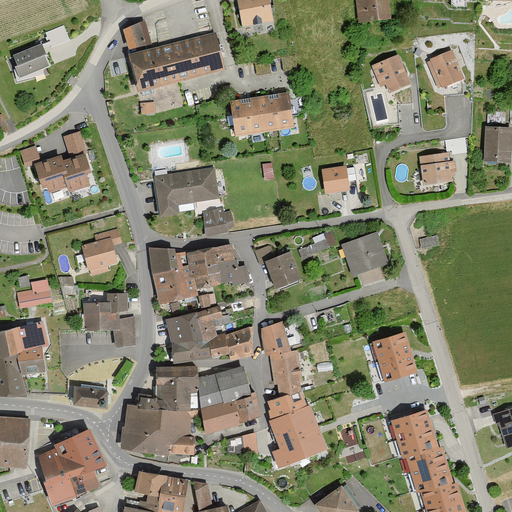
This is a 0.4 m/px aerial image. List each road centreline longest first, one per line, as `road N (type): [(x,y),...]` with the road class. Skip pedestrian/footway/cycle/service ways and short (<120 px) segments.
road 1 (residential): [(488,511),(395,211)]
road 2 (residential): [(141,237),(188,243),(395,211)]
road 3 (tertiary): [(280,511),(241,480),(124,461),(102,429)]
road 4 (residential): [(102,429),(146,360),(141,237)]
road 5 (residential): [(141,237),(97,109),(75,88)]
road 6 (unclassified): [(162,0),(116,24),(75,88)]
